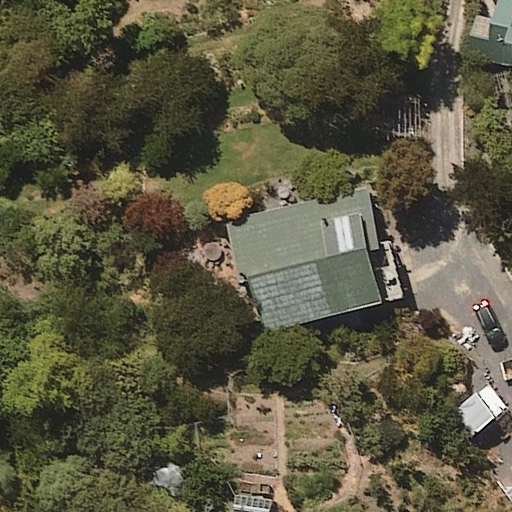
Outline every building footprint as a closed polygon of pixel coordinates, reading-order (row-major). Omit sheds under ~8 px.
[(511,0),(505,0),(504,12),(501,48),(511,48),(511,0)] [(382,179),(234,216),(262,327),(410,289),(382,179)] [(511,384),(503,389),(511,404),(511,384)] [(488,405),(459,387),(442,415),(471,433),(488,405)] [(511,463),(493,427),(468,440),(487,476),(511,463)] [(511,471),(496,479),(511,511),(511,471)] [(278,511),(281,488),(237,484),(234,511),(278,511)]
